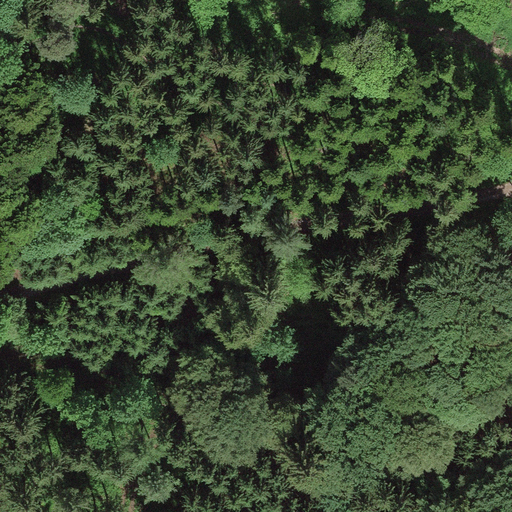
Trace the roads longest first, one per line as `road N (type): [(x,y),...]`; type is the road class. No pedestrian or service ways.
road 1 (track): [(511,191),(268,230),(0,298)]
road 2 (track): [(511,343),(466,390),(404,430),(398,448),(418,463),(511,482)]
